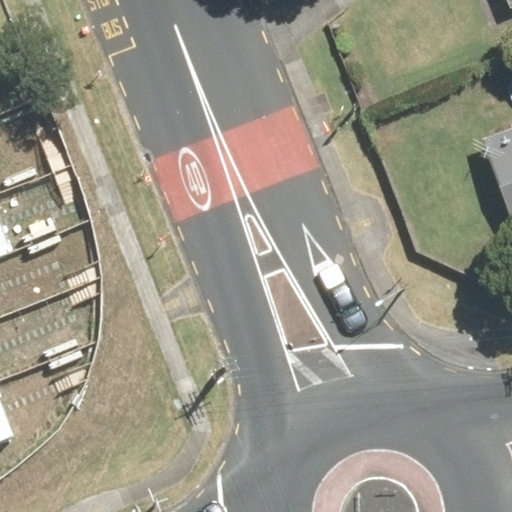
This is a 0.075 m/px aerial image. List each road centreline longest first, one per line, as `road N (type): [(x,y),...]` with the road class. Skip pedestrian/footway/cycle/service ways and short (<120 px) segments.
road 1 (secondary): [(279,423),(162,32)]
road 2 (secondary): [(162,32),(356,384)]
